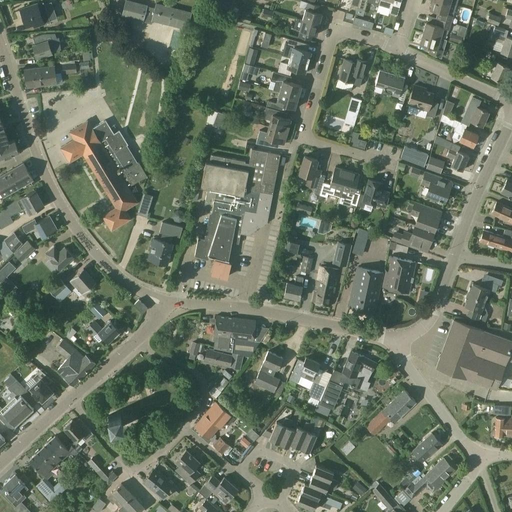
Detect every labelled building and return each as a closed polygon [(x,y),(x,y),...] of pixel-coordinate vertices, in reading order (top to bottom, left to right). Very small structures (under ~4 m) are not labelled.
[(359,0),(357,8),(364,10),(367,2),(373,4),(373,0),(359,0)] [(389,12),(397,15),(398,10),(401,0),(380,0),(379,5),(390,8),(389,12)] [(440,19),(451,23),(456,5),(437,0),(433,0),(431,10),(438,12),(436,18),(440,19)] [(20,9),(26,26),(33,24),(34,26),(43,23),(40,13),(46,11),(43,1),(20,9)] [(152,21),(186,30),(191,13),(156,4),(155,9),(146,6),(147,6),(126,1),(122,17),(143,22),(151,24),(152,21)] [(296,18),(319,25),(322,14),(319,13),(321,6),(307,2),(306,9),(303,20),(296,18)] [(511,17),(510,25),(511,25),(511,9),(503,7),(500,14),(511,17)] [(486,22),(498,26),(501,17),(490,13),(486,22)] [(241,20),(250,23),(252,17),(242,14),(241,20)] [(299,38),(310,41),(313,34),(316,35),(319,25),(296,18),(293,28),(301,30),(299,38)] [(424,34),(441,39),(442,33),(447,35),(451,23),(440,19),(438,26),(427,23),(424,34)] [(385,26),(383,33),(391,35),(393,29),(385,26)] [(501,52),(511,54),(511,37),(506,36),(508,30),(495,26),(490,40),(504,44),(501,52)] [(267,45),(271,34),(265,31),(260,42),(267,45)] [(33,46),(37,58),(51,53),(61,49),(59,37),(53,39),(51,33),(44,34),(38,36),(41,43),(33,46)] [(429,54),(440,57),(445,40),(441,39),(424,34),(421,44),(431,47),(429,54)] [(292,52),(290,57),(308,63),(311,52),(298,48),(299,42),(288,38),(284,50),(292,52)] [(278,73),(291,77),(291,76),(290,76),(291,69),(305,73),(308,63),(290,57),(288,64),(281,62),(278,73)] [(353,85),(360,87),(363,78),(367,62),(357,59),(356,62),(344,59),(338,79),(354,83),(353,85)] [(491,77),(502,82),(509,67),(497,62),(490,59),(486,67),(494,70),(491,77)] [(24,69),(26,87),(56,83),(55,75),(76,73),(76,63),(54,66),(24,69)] [(392,95),(399,97),(405,77),(379,70),(375,85),(383,87),(385,92),(387,94),(392,95)] [(298,98),(301,85),(290,82),(291,77),(278,73),(275,72),(273,79),(282,82),(280,93),(298,98)] [(237,89),(248,90),(249,82),(238,81),(237,89)] [(426,115),(435,118),(439,103),(431,101),(434,93),(421,89),(422,87),(414,85),(408,105),(427,111),(426,115)] [(268,101),(266,107),(270,108),(277,110),(278,104),(295,109),(298,98),(280,93),(277,103),(268,101)] [(359,111),(362,100),(356,98),(352,97),(351,101),(348,110),(358,113),(359,111)] [(446,100),(442,114),(449,117),(454,103),(446,100)] [(470,121),(482,126),(488,112),(466,101),(462,109),(468,112),(465,119),(470,121)] [(269,126),(286,131),(290,119),(276,115),(277,110),(270,108),(266,107),(263,118),(270,120),(269,126)] [(451,126),(454,119),(449,117),(442,114),(440,121),(451,126)] [(0,160),(19,153),(14,140),(10,142),(3,125),(0,116),(0,160)] [(69,162),(82,154),(116,208),(102,216),(105,221),(111,230),(130,218),(124,209),(137,202),(128,188),(147,176),(138,162),(137,163),(126,145),(128,145),(119,131),(114,134),(105,120),(92,129),(87,121),(70,132),(74,140),(61,148),(69,162)] [(458,121),(454,131),(462,134),(459,140),(473,146),(478,135),(465,129),(466,125),(458,121)] [(256,144),(267,146),(269,139),(283,143),(286,131),(269,126),(267,133),(259,130),(256,144)] [(349,143),(349,144),(355,146),(364,149),(366,142),(357,139),(359,133),(353,132),(349,143)] [(451,166),(462,170),(469,155),(459,151),(461,147),(453,143),(447,155),(454,158),(451,166)] [(423,166),(428,154),(404,146),(400,157),(423,166)] [(210,163),(205,162),(201,187),(207,188),(204,207),(210,208),(204,240),(198,239),(194,257),(208,260),(209,256),(210,256),(228,261),(231,243),(238,244),(240,233),(248,235),(258,228),(267,223),(273,193),(280,154),(251,149),(248,164),(244,163),(244,161),(211,156),(210,163)] [(303,184),(315,188),(320,169),(315,167),(317,160),(304,156),(298,174),(306,176),(303,184)] [(426,169),(440,173),(444,161),(430,156),(426,169)] [(0,197),(32,179),(23,163),(9,171),(0,175),(0,197)] [(332,195),(339,197),(347,171),(334,167),(329,184),(323,182),(320,195),(327,197),(328,194),(332,195)] [(409,175),(417,178),(420,170),(412,167),(409,175)] [(349,203),(356,205),(360,192),(354,190),(359,174),(347,171),(339,197),(350,201),(349,203)] [(445,178),(426,172),(423,182),(430,184),(426,196),(445,203),(449,189),(442,187),(445,178)] [(375,205),(384,207),(389,193),(379,190),(381,183),(369,179),(362,201),(375,205)] [(501,192),(511,197),(511,180),(507,179),(501,192)] [(0,209),(0,228),(0,229),(12,222),(9,216),(20,210),(20,209),(25,206),(29,213),(43,206),(34,190),(0,209)] [(146,215),(152,194),(144,191),(138,213),(146,215)] [(416,226),(434,232),(439,219),(426,215),(429,207),(416,202),(409,200),(406,209),(411,210),(410,214),(419,217),(416,226)] [(491,213),(511,222),(511,207),(497,201),(491,213)] [(304,205),(302,212),(310,214),(312,207),(304,205)] [(36,227),(42,237),(56,229),(48,216),(36,223),(34,219),(21,225),(26,233),(33,229),(36,227)] [(321,219),(317,232),(323,233),(330,230),(332,222),(321,219)] [(165,234),(163,242),(171,244),(173,236),(181,238),(183,228),(162,222),(159,232),(165,234)] [(401,244),(415,249),(417,241),(430,246),(434,232),(416,226),(413,234),(404,230),(403,234),(394,231),(391,241),(401,244)] [(495,246),(511,251),(511,248),(511,230),(505,228),(503,236),(484,230),(480,241),(487,243),(488,246),(493,248),(495,246)] [(3,239),(13,253),(22,243),(13,232),(3,239)] [(353,252),(362,254),(367,235),(358,233),(353,252)] [(302,241),(288,238),(284,251),(299,255),(302,241)] [(163,242),(153,239),(147,259),(167,265),(173,244),(171,244),(163,242)] [(14,254),(21,261),(35,248),(27,240),(14,254)] [(332,262),(347,265),(352,244),(337,241),(332,262)] [(45,254),(59,270),(73,258),(64,248),(59,252),(54,247),(45,254)] [(300,270),(310,272),(313,258),(304,255),(300,270)] [(383,288),(408,293),(410,283),(412,277),(415,262),(390,256),(389,263),(391,263),(389,272),(386,271),(383,288)] [(219,275),(227,277),(227,275),(230,263),(215,260),(211,273),(219,275)] [(0,269),(0,274),(3,278),(14,267),(8,262),(0,269)] [(312,302),(330,306),(338,271),(319,267),(312,302)] [(348,307),(374,313),(383,273),(357,267),(348,307)] [(72,290),(79,297),(84,292),(95,283),(82,269),(69,281),(75,288),(72,290)] [(283,295),(299,298),(303,278),(296,276),(294,285),(286,283),(283,295)] [(48,288),(55,296),(67,286),(60,278),(48,288)] [(470,286),(467,295),(485,301),(489,289),(495,291),(498,284),(482,279),(480,285),(473,283),(472,287),(470,286)] [(466,315),(485,321),(487,314),(486,313),(487,312),(485,308),(483,307),(485,301),(467,295),(465,301),(466,301),(465,305),(469,307),(466,315)] [(134,304),(142,313),(147,308),(139,299),(134,304)] [(97,301),(89,309),(97,317),(105,310),(97,301)] [(232,352),(243,355),(250,356),(259,342),(252,341),(254,321),(215,316),(213,340),(214,341),(213,348),(232,352)] [(465,378),(497,389),(505,366),(511,346),(511,340),(482,330),(468,325),(453,320),(444,347),(436,368),(451,373),(465,378)] [(104,338),(108,342),(120,331),(110,321),(102,328),(95,321),(87,329),(99,342),(104,338)] [(71,327),(64,333),(68,338),(75,331),(71,327)] [(64,378),(73,385),(94,363),(86,355),(84,357),(63,339),(55,349),(66,358),(56,370),(65,377),(64,378)] [(189,353),(197,355),(200,343),(192,341),(189,353)] [(229,367),(240,369),(243,355),(232,352),(232,355),(212,351),(213,349),(209,348),(208,350),(206,349),(204,361),(229,367)] [(273,391),(280,394),(285,383),(273,377),(277,369),(282,358),(267,351),(262,363),(259,371),(259,372),(254,383),(273,391)] [(339,380),(367,391),(370,382),(367,381),(372,372),(376,364),(363,357),(364,356),(350,351),(342,371),(343,372),(339,380)] [(298,375),(311,381),(314,375),(319,364),(306,358),(298,375)] [(41,370),(32,378),(36,382),(29,388),(33,392),(32,392),(38,399),(38,398),(41,401),(42,400),(44,401),(48,398),(47,396),(52,391),(47,385),(52,380),(41,370)] [(216,387),(222,391),(230,381),(224,377),(216,387)] [(8,387),(16,395),(20,391),(18,388),(20,386),(16,381),(8,387)] [(325,386),(313,381),(307,395),(319,400),(325,386)] [(332,409),(342,386),(329,381),(326,387),(325,386),(319,400),(318,403),(332,409)] [(216,387),(215,385),(209,391),(216,397),(222,391),(216,387)] [(27,392),(21,386),(18,388),(20,391),(24,395),(27,392)] [(365,427),(374,436),(391,419),(394,423),(415,403),(403,390),(365,427)] [(0,414),(0,419),(9,429),(13,425),(14,427),(33,409),(20,395),(1,413),(0,414)] [(208,438),(223,421),(229,426),(234,419),(215,402),(194,427),(208,438)] [(510,415),(509,405),(492,405),(492,415),(510,415)] [(116,428),(118,429),(120,429),(122,426),(123,426),(120,413),(107,416),(109,422),(110,429),(116,428)] [(268,440),(278,444),(289,418),(285,417),(282,424),(276,422),(268,440)] [(503,435),(511,435),(511,418),(496,417),(494,435),(503,436),(503,435)] [(288,448),(289,445),(295,430),(290,428),(293,420),(289,418),(278,444),(288,448)] [(74,424),(71,420),(63,428),(76,442),(84,435),(88,439),(93,435),(79,419),(75,422),(74,424)] [(289,445),(299,449),(310,423),(306,421),(303,429),(297,427),(296,430),(295,430),(289,445)] [(310,423),(299,449),(309,453),(316,435),(311,432),(314,425),(310,423)] [(252,428),(246,434),(253,440),(258,434),(252,428)] [(412,451),(422,462),(441,445),(431,434),(412,451)] [(46,441),(47,442),(61,457),(62,459),(69,452),(74,457),(78,452),(70,443),(65,448),(54,436),(51,438),(50,438),(46,441)] [(220,437),(213,446),(222,454),(229,446),(220,437)] [(238,442),(246,447),(250,443),(242,437),(238,442)] [(340,448),(346,455),(355,446),(348,440),(340,448)] [(28,460),(44,477),(50,472),(49,471),(57,464),(55,462),(61,457),(47,442),(38,451),(37,450),(34,453),(35,454),(28,460)] [(387,449),(394,457),(398,454),(390,446),(387,449)] [(180,474),(189,483),(199,473),(193,468),(198,462),(190,454),(186,450),(175,461),(184,470),(180,474)] [(88,462),(109,485),(114,480),(113,479),(118,475),(115,472),(113,469),(108,474),(92,458),(88,462)] [(416,484),(421,490),(430,482),(435,487),(454,470),(443,458),(416,484)] [(315,466),(311,476),(337,486),(338,481),(331,478),(333,473),(315,466)] [(417,468),(407,477),(411,482),(421,473),(417,468)] [(142,483),(163,499),(175,483),(169,478),(167,480),(153,469),(142,483)] [(19,477),(14,471),(8,477),(10,478),(2,485),(11,495),(12,495),(15,498),(10,502),(14,507),(25,497),(18,489),(24,484),(18,478),(19,477)] [(212,492),(225,503),(229,498),(237,489),(223,477),(219,482),(214,478),(212,476),(198,491),(206,498),(212,492)] [(311,476),(307,485),(321,491),(325,492),(328,486),(335,489),(337,486),(311,476)] [(36,486),(50,502),(67,487),(60,480),(53,487),(44,478),(36,486)] [(370,487),(389,509),(396,502),(377,480),(370,487)] [(360,494),(365,489),(357,481),(352,487),(360,494)] [(307,485),(304,483),(300,493),(325,503),(327,499),(319,496),(321,491),(307,485)] [(402,491),(410,500),(419,491),(411,483),(402,491)] [(120,507),(132,495),(121,484),(112,492),(107,498),(113,504),(115,502),(120,507)] [(325,503),(300,493),(296,503),(313,510),(316,504),(324,507),(325,503)] [(124,511),(138,511),(143,507),(132,495),(120,507),(123,504),(128,509),(124,511)] [(92,507),(97,511),(98,511),(106,503),(99,498),(92,507)] [(203,511),(214,511),(216,510),(204,501),(199,508),(204,511),(203,511)]
